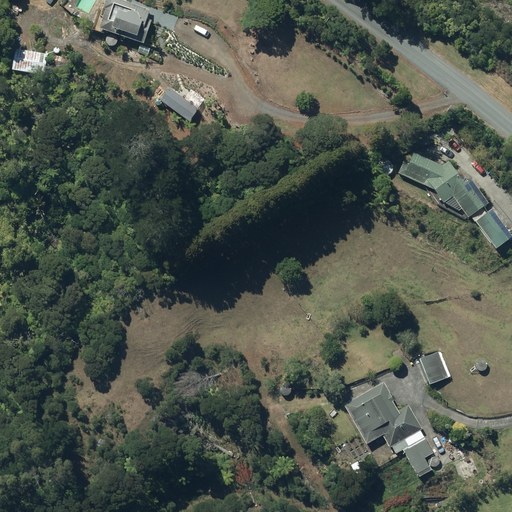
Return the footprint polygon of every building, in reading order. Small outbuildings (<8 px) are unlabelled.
[(146,21),(148,9),(106,1),(103,16),(94,14),(91,31),(131,39),(130,43),(146,46),(151,22),(146,21)] [(43,53),(13,50),(11,72),(41,74),(43,53)] [(462,183),(450,171),(409,151),(397,176),(428,191),(438,207),(450,199),(464,221),(468,218),(491,253),(500,246),(504,252),(511,246),(511,243),(510,240),(511,238),(511,236),(472,176),(462,183)] [(443,350),(417,360),(427,387),(453,377),(443,350)] [(384,385),(341,407),(362,447),(379,438),(386,451),(389,450),(393,457),(402,452),(416,479),(438,468),(419,429),(402,438),(398,430),(405,426),(384,385)] [(469,456),(442,467),(450,487),(459,484),(462,490),(480,482),(469,456)]
